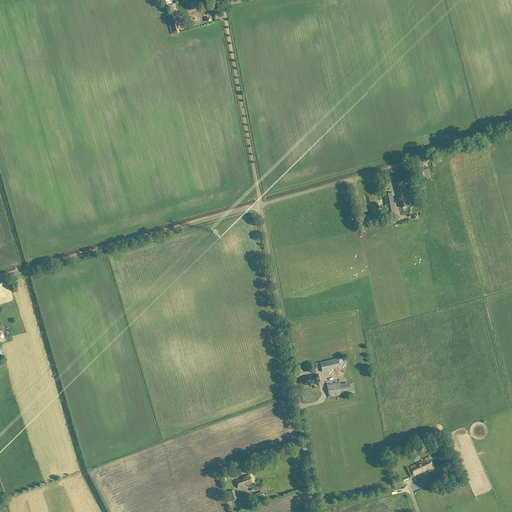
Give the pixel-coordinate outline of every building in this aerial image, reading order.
[(190,9),(200,7),(198,0),(188,3),(190,9)] [(167,15),(170,26),(168,27),(171,35),(179,33),(177,25),(174,13),(167,15)] [(418,179),(425,178),(424,170),(416,171),(418,179)] [(397,197),(407,195),(405,187),(408,186),(407,181),(403,181),(394,183),(395,192),(396,192),(397,197)] [(393,200),(392,193),(383,194),(385,202),(385,203),(393,201),(393,200)] [(409,206),(407,195),(397,197),(399,208),(409,206)] [(385,202),(387,211),(380,213),(382,218),(396,215),(393,200),(393,201),(385,203),(385,202)] [(328,370),(339,367),(338,359),(320,363),(322,372),(328,371),(328,370)] [(318,374),(303,378),(305,385),(319,382),(318,374)] [(349,384),(340,386),(340,382),(327,385),(329,397),(342,395),(351,394),(349,384)] [(425,461),(409,468),(413,477),(429,469),(429,470),(434,468),(429,457),(424,459),(425,461)] [(441,471),(446,469),(444,463),(438,466),(441,471)] [(456,476),(452,467),(435,474),(439,483),(456,476)] [(232,479),(229,472),(224,473),(226,481),(232,479)] [(242,478),(235,481),(237,489),(245,487),(253,484),(250,475),(242,478)] [(227,493),(230,501),(237,499),(234,490),(227,493)]
